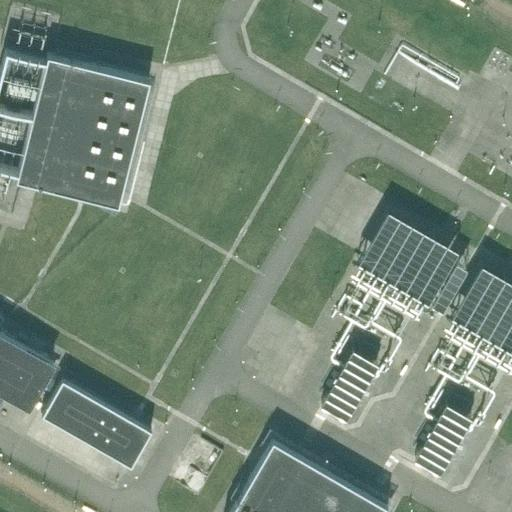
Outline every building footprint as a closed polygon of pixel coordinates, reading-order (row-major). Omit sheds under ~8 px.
[(47,49),(16,174),(118,199),(149,74),(47,49)] [(457,245),(387,205),(357,258),(427,298),(457,245)] [(455,256),(431,298),(441,305),(466,262),(455,256)] [(451,311),(511,346),(511,277),(481,259),(451,311)] [(0,386),(28,403),(54,358),(0,326),(0,319),(3,314),(0,312),(0,386)] [(346,414),(377,360),(352,345),(320,399),(346,414)] [(151,425),(62,374),(42,410),(130,461),(151,425)] [(439,469),(471,413),(445,399),(414,454),(439,469)] [(379,511),(386,501),(272,435),(227,511),(379,511)] [(482,482),(493,461),(486,457),(475,477),(482,482)]
